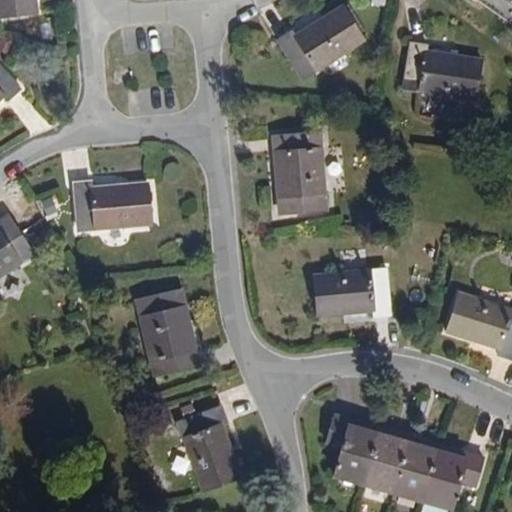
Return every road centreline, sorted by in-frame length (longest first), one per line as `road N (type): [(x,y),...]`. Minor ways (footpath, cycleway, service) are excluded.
road 1 (residential): [(273,389),(239,328),(214,126)]
road 2 (residential): [(511,408),(452,382),(384,371),(334,369),(273,389)]
road 3 (residential): [(292,511),(292,472),(273,389)]
